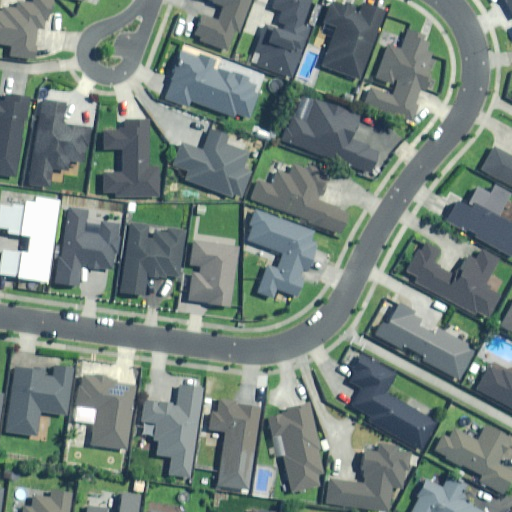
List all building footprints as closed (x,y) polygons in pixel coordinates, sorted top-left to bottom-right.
[(48,0),(29,0),(29,4),(13,2),(12,10),(0,8),(0,44),(6,46),(5,56),(30,59),(32,48),(33,38),(40,38),(42,24),(46,24),(48,0)] [(246,0),(200,0),(199,5),(217,12),(214,20),(196,14),(187,39),(223,52),(230,32),(234,33),(246,0)] [(308,0),(270,0),(267,8),(271,9),(268,17),(281,22),(277,31),(261,24),(250,51),(257,54),(253,66),(287,79),(306,29),(298,26),(308,0)] [(317,22),(325,25),(331,27),(316,66),(355,80),(380,11),(354,2),(351,8),(333,1),(332,5),(324,2),(317,22)] [(423,50),(427,39),(402,30),(399,38),(387,34),(373,71),(370,79),(390,87),(387,95),(366,87),(359,105),(407,123),(428,66),(424,65),(429,52),(423,50)] [(172,47),(165,67),(170,68),(159,99),(184,108),(186,102),(230,118),(231,115),(246,120),(255,92),(250,90),(254,81),(210,65),(211,62),(172,47)] [(25,98),(2,94),(1,103),(0,102),(0,175),(13,177),(25,98)] [(282,115),(273,141),(368,174),(375,153),(365,150),(367,144),(347,137),(355,115),(309,99),(302,122),(282,115)] [(89,128),(86,128),(60,123),(63,104),(37,100),(23,184),(46,188),(50,168),(65,171),(66,161),(80,163),(83,147),(85,147),(89,128)] [(122,127),(113,127),(113,129),(100,129),(100,149),(118,149),(118,171),(100,171),(100,193),(112,193),(112,198),(155,197),(155,166),(144,166),(144,120),(122,120),(122,127)] [(180,181),(229,198),(229,196),(237,199),(247,172),(239,170),(246,153),(222,144),(225,137),(206,130),(198,150),(175,142),(167,165),(184,171),(180,181)] [(511,159),(489,147),(476,171),(511,190),(511,159)] [(304,169),(290,164),(285,176),(272,170),(266,185),(254,180),(247,199),(300,220),(299,222),(336,236),(345,213),(312,200),(322,173),(305,166),(304,169)] [(465,210),(450,202),(440,221),(511,259),(511,256),(511,240),(509,239),(511,232),(511,228),(493,218),(505,194),(489,186),(484,195),(470,188),(463,202),(468,205),(465,210)] [(31,196),(30,203),(20,201),(19,207),(0,203),(0,228),(4,229),(3,233),(24,236),(22,253),(0,249),(0,275),(44,282),(56,200),(31,196)] [(84,210),(65,206),(52,283),(75,287),(78,267),(109,272),(117,224),(83,218),(84,210)] [(293,298),(301,278),(297,277),(298,272),(303,273),(314,243),(306,240),(310,231),(250,210),(245,224),(248,226),(243,240),(278,253),(273,267),(263,263),(252,293),(269,299),(272,290),(293,298)] [(141,296),(143,277),(162,279),(163,276),(175,278),(181,230),(125,223),(117,293),(141,296)] [(194,273),(187,272),(183,301),(226,307),(234,246),(188,240),(184,266),(195,268),(194,273)] [(396,271),(404,275),(401,280),(484,320),(496,296),(480,288),(494,259),(475,250),(471,260),(461,255),(451,276),(435,268),(436,266),(430,263),(435,251),(419,243),(416,249),(409,246),(396,271)] [(511,298),(496,326),(511,334),(511,298)] [(408,315),(409,313),(392,304),(380,327),(375,324),(369,336),(395,348),(396,346),(417,356),(414,360),(455,380),(471,348),(432,329),(429,335),(414,327),(417,320),(408,315)] [(394,375),(357,354),(343,379),(357,387),(346,406),(365,417),(362,422),(417,453),(434,423),(383,394),(394,375)] [(511,377),(486,364),(472,389),(511,409),(511,377)] [(48,372),(9,368),(2,433),(33,437),(36,413),(62,416),(67,369),(49,367),(48,372)] [(111,379),(76,375),(73,408),(91,410),(86,448),(123,452),(131,386),(110,384),(111,379)] [(145,445),(152,446),(151,455),(167,458),(165,475),(186,478),(198,389),(174,386),(172,404),(139,400),(136,421),(134,435),(146,437),(145,445)] [(255,409),(209,402),(205,430),(221,432),(215,470),(246,475),(255,409)] [(273,437),(284,493),(316,487),(313,473),(320,472),(306,403),(285,408),(285,412),(264,416),(268,438),(273,437)] [(506,439),(479,426),(472,441),(450,430),(445,440),(438,437),(430,453),(478,476),(475,482),(499,494),(510,472),(494,464),(506,439)] [(371,452),(357,451),(355,469),(359,469),(358,483),(323,480),(320,505),(386,511),(388,488),(401,489),(405,450),(396,449),(397,445),(372,443),(371,452)] [(462,486),(444,477),(439,488),(420,479),(414,491),(417,492),(407,511),(479,511),(455,501),(462,486)] [(25,505),(20,504),(18,511),(64,511),(67,494),(27,489),(25,505)] [(132,511),(135,495),(115,492),(112,511),(100,511),(101,509),(77,506),(76,511),(132,511)]
